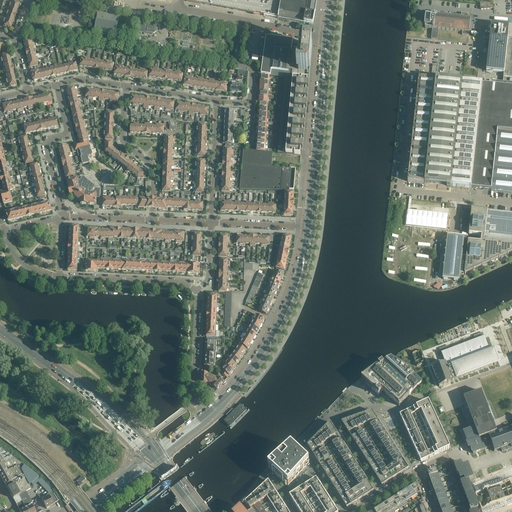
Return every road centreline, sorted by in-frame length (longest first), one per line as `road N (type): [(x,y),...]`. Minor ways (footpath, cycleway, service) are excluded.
road 1 (unclassified): [(511,203),(405,190),(400,182),(414,46),(474,49),(483,16),(511,18)]
road 2 (secondary): [(160,456),(224,404),(262,359),(296,294),(312,226)]
road 3 (secondary): [(306,226),(291,292),(267,342),(202,415)]
road 4 (primary): [(155,450),(108,402),(0,326)]
road 5 (primary): [(0,331),(92,399),(148,454)]
road 6 (secondary): [(323,38),(306,226)]
road 7 (secondary): [(312,226),(330,39)]
road 8 (residential): [(151,219),(154,171),(122,141),(126,86)]
road 9 (unclassified): [(323,38),(179,9)]
road 10 (residential): [(63,216),(47,146),(67,132),(57,85)]
road 11 (unclassified): [(461,450),(438,391),(511,363)]
road 12 (residential): [(196,291),(183,281),(59,276)]
road 13 (residential): [(202,415),(194,391),(196,291)]
road 14 (residential): [(211,222),(215,99)]
